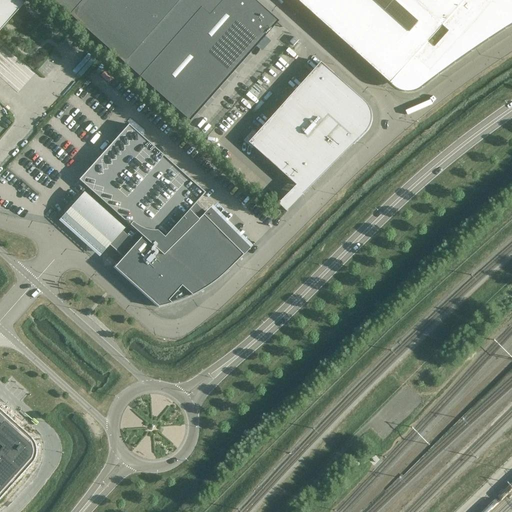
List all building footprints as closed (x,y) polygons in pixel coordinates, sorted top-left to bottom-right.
[(0,0),(0,30),(25,3),(21,0),(0,0)] [(138,77),(207,0),(51,0),(69,15),(123,64),(138,77)] [(207,0),(138,77),(140,78),(189,122),(277,22),(252,0),(207,0)] [(297,0),(391,84),(414,59),(431,73),(480,19),(486,24),(494,18),(486,11),(494,3),(490,0),(297,0)] [(293,37),(289,41),(294,46),(298,41),(293,37)] [(13,57),(13,88),(25,87),(25,75),(34,75),(34,66),(23,66),(23,57),(13,57)] [(298,186),(296,188),(304,195),(366,133),(369,129),(371,126),(372,123),(372,118),(372,115),(372,111),(371,110),(370,107),(368,103),(322,62),(249,139),(298,186)] [(66,215),(62,219),(100,252),(107,243),(123,257),(114,268),(158,307),(165,305),(171,304),(185,299),(191,296),(197,293),(206,288),(212,284),(217,279),(223,275),(228,270),(247,251),(232,236),(235,233),(222,220),(220,223),(205,208),(202,211),(195,204),(205,193),(128,124),(79,180),(91,191),(85,198),(82,195),(70,208),(68,206),(63,212),(66,215)] [(0,495),(4,492),(3,492),(8,486),(29,464),(28,462),(33,457),(28,452),(33,446),(28,441),(29,440),(0,413),(0,495)]
